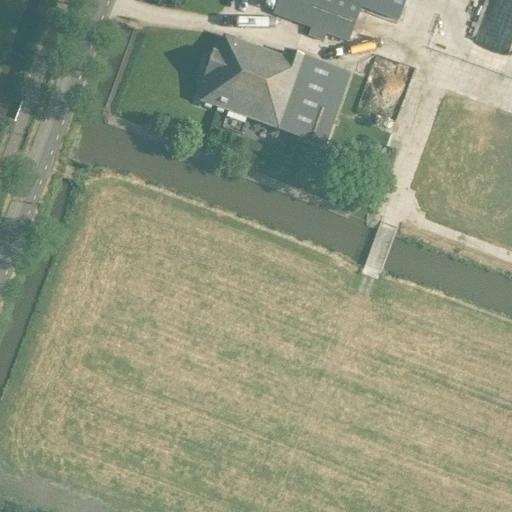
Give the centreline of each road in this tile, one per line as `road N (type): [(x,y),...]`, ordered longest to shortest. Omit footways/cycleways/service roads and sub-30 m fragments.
road 1 (track): [(511,258),(396,215),(394,194),(436,59),(367,39),(333,55),(231,16),(103,3)]
road 2 (tertiary): [(0,278),(105,0)]
road 3 (track): [(236,245),(43,163)]
